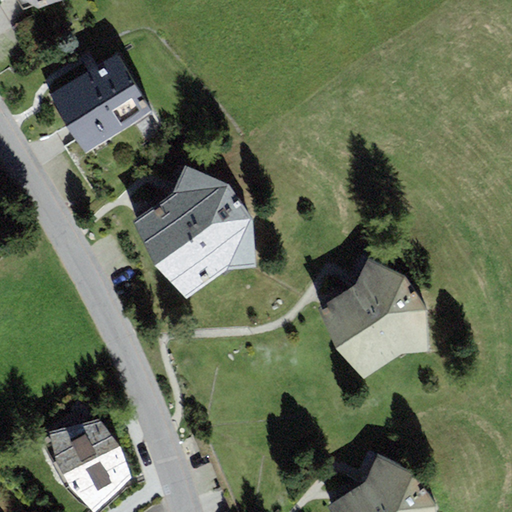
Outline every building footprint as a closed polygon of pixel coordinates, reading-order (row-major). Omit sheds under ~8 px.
[(116,54),(52,95),(87,151),(152,111),(116,54)] [(173,192),(134,221),(155,263),(188,299),(228,269),(255,266),(254,220),(230,185),(185,165),(173,192)] [(356,285),(319,306),(336,348),(365,379),(403,354),(429,351),(427,309),(406,276),(368,258),(356,285)] [(121,447),(99,419),(49,433),(57,460),(71,485),(92,511),(95,511),(131,477),(121,447)] [(365,481),(329,506),(331,511),(437,511),(437,506),(416,473),(378,454),(365,481)]
